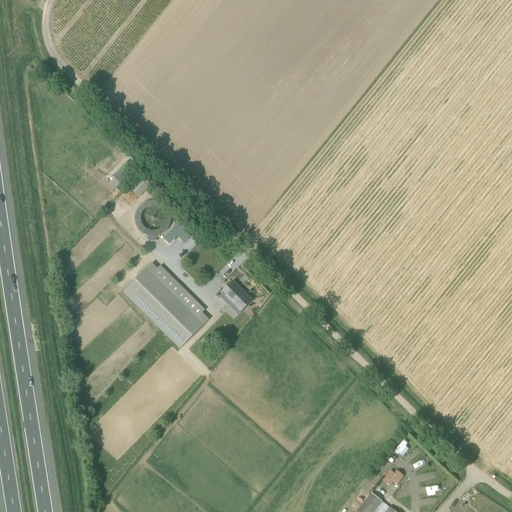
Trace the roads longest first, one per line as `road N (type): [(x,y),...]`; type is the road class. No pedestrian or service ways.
road 1 (unclassified): [(55,0),(54,57),(427,429),(511,499)]
road 2 (unknown): [(256,259),(458,0)]
road 3 (motorway): [(44,511),(0,213)]
